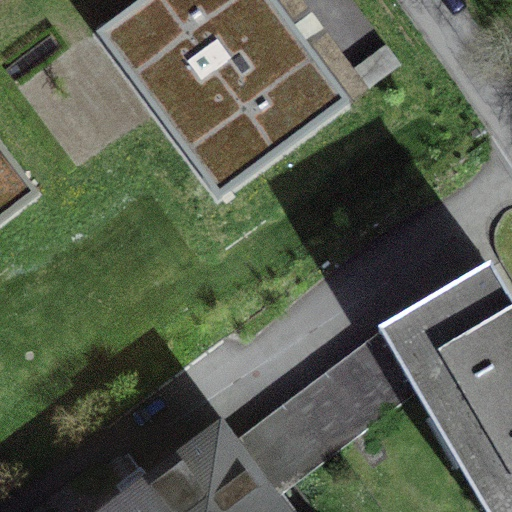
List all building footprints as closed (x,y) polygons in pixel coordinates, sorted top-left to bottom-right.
[(274,0),(147,0),(99,37),(221,195),(349,97),(297,28),(274,0)] [(0,224),(38,196),(0,146),(0,224)] [(511,511),(511,304),(490,267),(381,331),(382,334),(416,390),(487,511),(511,511)] [(382,334),(298,397),(337,449),(416,390),(382,334)] [(298,397),(239,442),(279,493),(337,449),(298,397)] [(275,511),(219,435),(117,511),(275,511)]
